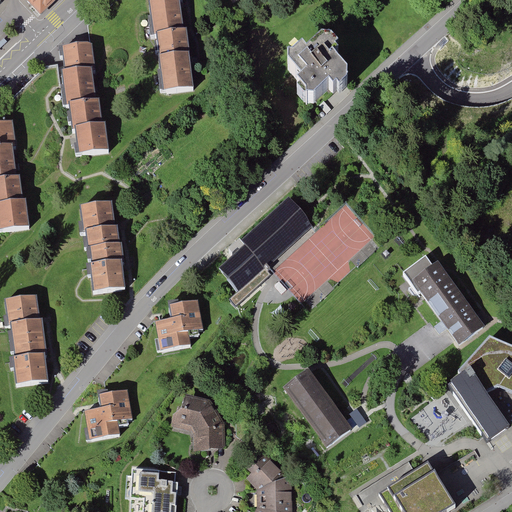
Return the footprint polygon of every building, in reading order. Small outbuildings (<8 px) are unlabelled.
[(0,0),(0,4),(4,0),(25,0),(40,15),(57,0),(56,0),(0,0)] [(189,0),(155,0),(156,6),(151,7),(159,62),(155,62),(161,97),(192,92),(187,60),(192,59),(185,7),(190,6),(189,0)] [(91,42),(62,47),(66,69),(61,69),(73,154),(107,149),(91,42)] [(284,62),(284,70),(299,84),(294,91),(309,104),(328,92),(332,96),(336,92),(340,95),(347,88),(347,78),(333,64),(340,57),(328,44),(319,44),(304,58),(300,53),(289,62),(284,62)] [(0,233),(29,230),(26,206),(21,206),(18,181),(16,181),(12,144),(16,144),(13,121),(0,122),(0,233)] [(278,199),(232,244),(260,273),(306,228),(278,199)] [(104,205),(73,211),(84,266),(77,268),(83,297),(118,290),(113,265),(116,265),(104,205)] [(235,297),(260,273),(236,249),(212,272),(235,297)] [(432,264),(405,285),(455,348),(482,327),(432,264)] [(30,297),(0,302),(0,322),(6,359),(3,360),(7,388),(40,382),(36,358),(40,357),(30,297)] [(165,323),(148,326),(156,355),(188,347),(184,334),(199,330),(192,303),(162,310),(165,323)] [(396,351),(386,359),(401,379),(403,382),(448,350),(451,348),(433,324),(396,351)] [(457,376),(462,383),(471,376),(485,397),(500,390),(511,394),(511,352),(490,343),(457,376)] [(283,389),(327,450),(353,430),(308,371),(283,389)] [(462,383),(449,391),(486,446),(508,431),(485,397),(471,376),(462,383)] [(95,412),(78,415),(84,443),(116,437),(113,423),(129,420),(123,392),(92,398),(95,412)] [(177,412),(166,418),(167,430),(188,433),(193,437),(192,454),(223,452),(223,428),(208,410),(209,403),(181,397),(177,412)] [(247,477),(243,481),(254,491),(255,511),(254,511),(291,511),(292,480),(267,465),(270,461),(259,453),(242,471),(247,477)] [(428,467),(379,496),(389,511),(453,511),(455,511),(428,467)] [(132,469),(130,499),(144,500),(143,511),(176,511),(179,472),(132,469)] [(130,511),(142,511),(144,504),(132,503),(130,511)]
